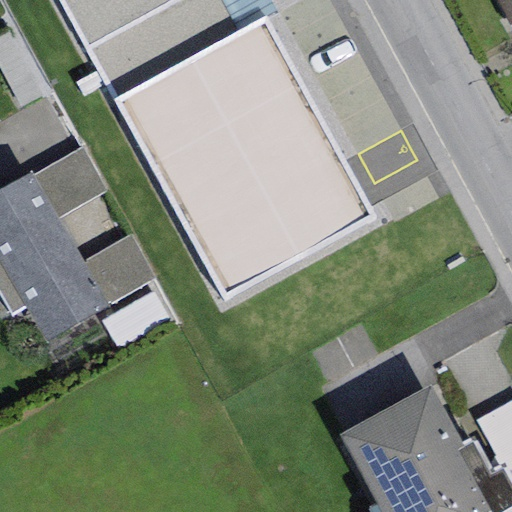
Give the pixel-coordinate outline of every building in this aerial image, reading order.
[(59,0),(224,300),(373,219),(264,19),(238,33),(219,0),(59,0)] [(269,0),(219,0),(238,33),(264,19),(276,12),(269,0)] [(511,0),(496,0),(511,29),(511,0)] [(82,148),(32,176),(57,219),(106,191),(82,148)] [(30,172),(0,189),(0,297),(10,315),(25,307),(46,344),(108,308),(106,305),(82,262),(57,219),(32,176),(30,172)] [(154,278),(130,235),(82,262),(106,305),(154,278)] [(153,292),(103,321),(100,322),(118,353),(171,323),(153,292)] [(429,387),(339,435),(375,504),(379,511),(505,511),(511,508),(511,485),(506,475),(501,466),(490,472),(472,438),(460,445),(429,387)] [(511,401),(476,422),(501,466),(506,475),(511,471),(511,401)]
